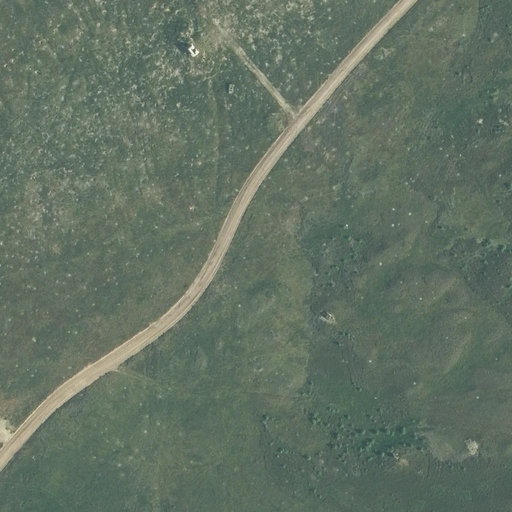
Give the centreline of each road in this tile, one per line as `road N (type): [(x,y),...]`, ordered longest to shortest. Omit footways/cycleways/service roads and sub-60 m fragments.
road 1 (track): [(0,464),(48,408),(171,317),(201,284),(246,192),(300,124),(238,53)]
road 2 (track): [(300,124),(410,0)]
